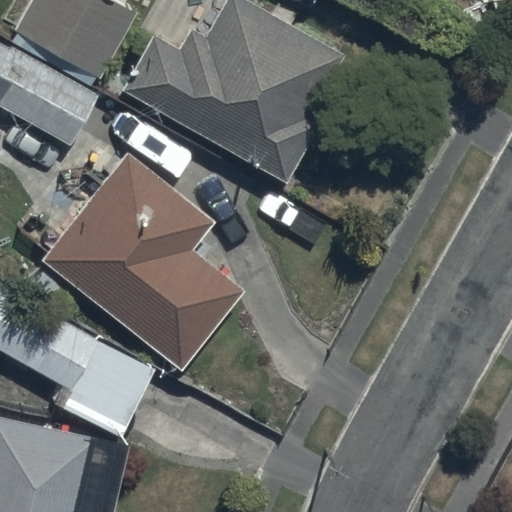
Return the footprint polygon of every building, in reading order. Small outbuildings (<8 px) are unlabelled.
[(134,16),(105,0),(5,0),(0,10),(0,28),(97,82),(134,16)] [(147,38),(116,92),(284,188),(315,132),(303,125),(340,60),(235,0),(227,0),(203,43),(187,33),(175,54),(147,38)] [(100,97),(0,44),(0,107),(16,117),(3,141),(35,157),(47,135),(72,149),(100,97)] [(211,225),(116,155),(34,266),(181,374),(242,291),(190,253),(211,225)] [(0,352),(69,392),(65,398),(121,430),(153,375),(0,288),(0,352)] [(87,440),(0,421),(0,511),(110,511),(123,456),(85,448),(87,440)]
